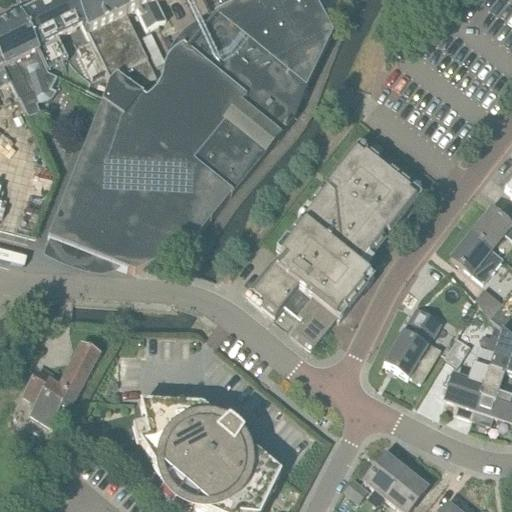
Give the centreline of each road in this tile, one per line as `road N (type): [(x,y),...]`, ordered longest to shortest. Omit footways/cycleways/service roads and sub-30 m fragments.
road 1 (residential): [(0,281),(191,295),(336,390)]
road 2 (unclassified): [(336,390),(393,279),(511,130)]
road 3 (unclassified): [(511,463),(466,456),(366,408)]
